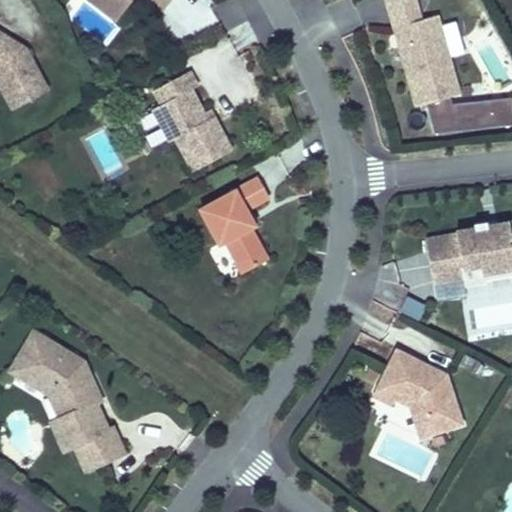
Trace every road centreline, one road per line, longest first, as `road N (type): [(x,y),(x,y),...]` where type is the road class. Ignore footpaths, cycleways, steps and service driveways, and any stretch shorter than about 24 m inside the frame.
road 1 (residential): [(230,452),(297,361),(314,324),(335,251),(341,179)]
road 2 (residential): [(341,179),(331,112),(274,0)]
road 3 (residential): [(511,161),(341,179)]
